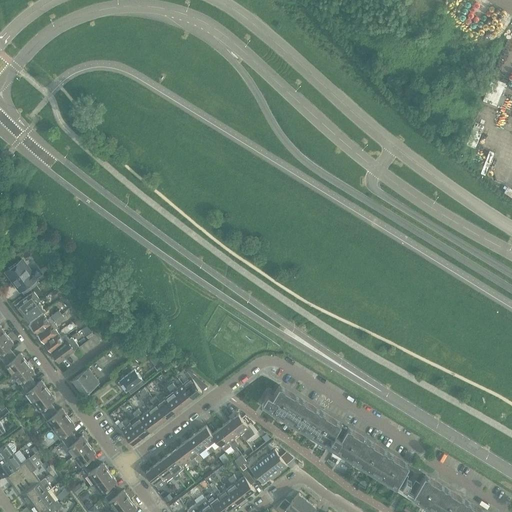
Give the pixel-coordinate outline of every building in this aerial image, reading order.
[(487,99),(502,104),(508,82),(493,78),(487,99)] [(31,272),(22,260),(6,272),(21,291),(37,279),(36,278),(41,274),(37,268),(31,272)] [(33,288),(36,285),(40,283),(38,280),(25,289),(27,292),(33,288)] [(41,292),(36,285),(33,288),(37,294),(41,292)] [(65,296),(58,287),(53,291),(59,300),(65,296)] [(23,314),(38,302),(40,301),(34,292),(16,305),(23,314)] [(29,323),(45,311),(38,302),(23,314),(29,323)] [(55,320),(62,314),(59,310),(51,315),(55,320)] [(57,324),(65,318),(62,314),(55,320),(57,324)] [(37,333),(51,324),(44,315),(31,324),(37,333)] [(44,343),(57,333),(51,324),(37,333),(44,343)] [(94,334),(87,325),(81,329),(88,338),(94,334)] [(51,352),(64,342),(57,333),(44,343),(51,352)] [(13,351),(9,346),(13,343),(6,334),(0,338),(0,354),(3,358),(13,351)] [(58,361),(73,350),(74,349),(67,340),(64,342),(51,352),(58,361)] [(139,353),(131,343),(126,346),(129,351),(124,355),(128,360),(139,353)] [(12,373),(27,362),(20,353),(16,356),(13,351),(3,358),(6,363),(6,364),(12,373)] [(30,374),(34,371),(27,362),(12,373),(19,382),(20,381),(23,386),(33,378),(30,374)] [(99,382),(88,368),(73,380),(83,394),(99,382)] [(145,383),(135,369),(119,381),(126,391),(136,384),(139,388),(145,383)] [(207,384),(196,375),(192,378),(191,376),(187,371),(184,373),(188,379),(183,383),(193,397),(202,391),(201,389),(207,384)] [(33,400),(47,389),(41,381),(37,384),(33,378),(23,386),(27,391),(26,391),(33,400)] [(193,397),(183,383),(177,388),(173,382),(170,384),(185,404),(193,397)] [(185,404),(170,384),(167,386),(170,390),(173,388),(174,390),(165,397),(176,411),(185,404)] [(407,489),(412,482),(407,479),(402,486),(398,484),(410,465),(347,427),(347,428),(341,424),(342,423),(279,385),(273,396),(268,393),(262,403),(266,406),(266,407),(328,446),(329,444),(334,448),(334,449),(436,511),(485,511),(425,475),(414,493),(407,489)] [(51,402),(55,399),(47,389),(33,400),(40,410),(41,409),(44,414),(54,406),(51,402)] [(176,411),(165,397),(157,403),(168,417),(176,411)] [(168,417),(157,403),(148,409),(158,424),(168,417)] [(53,428),(68,417),(62,408),(58,411),(54,406),(44,414),(48,419),(47,419),(53,428)] [(158,424),(148,409),(140,416),(150,430),(158,424)] [(140,416),(138,414),(135,411),(133,413),(136,416),(130,421),(131,423),(141,437),(150,430),(140,416)] [(252,432),(239,414),(230,421),(240,434),(246,429),(250,434),(252,432)] [(71,429),(75,426),(68,417),(53,428),(60,437),(61,436),(65,441),(74,433),(71,429)] [(141,437),(131,423),(125,427),(121,421),(118,424),(133,444),(141,437)] [(240,434),(230,421),(222,427),(231,440),(240,434)] [(216,439),(212,434),(207,426),(199,432),(208,445),(216,439)] [(231,440),(222,427),(212,434),(216,439),(222,447),(231,440)] [(208,445),(199,432),(189,439),(199,452),(208,445)] [(74,455),(89,444),(82,436),(78,439),(74,433),(65,441),(68,446),(68,447),(74,455)] [(199,452),(189,439),(181,445),(191,459),(191,458),(199,452)] [(235,440),(233,442),(230,444),(236,452),(238,449),(235,446),(238,444),(235,440)] [(0,463),(14,453),(6,443),(0,447),(0,463)] [(92,456),(96,454),(89,444),(74,455),(81,465),(82,464),(85,468),(95,461),(92,456)] [(191,459),(181,445),(172,452),(182,465),(188,460),(191,459)] [(286,464),(275,449),(268,454),(262,458),(276,476),(281,472),(279,470),(286,464)] [(182,465),(172,452),(163,459),(174,471),(182,465)] [(5,475),(21,463),(14,453),(0,463),(0,474),(3,478),(6,475),(5,475)] [(276,476),(262,458),(257,462),(258,462),(251,467),(263,482),(270,477),(271,479),(276,476)] [(174,471),(163,459),(154,465),(165,478),(174,471)] [(13,485),(33,471),(25,460),(21,463),(5,475),(6,475),(13,485)] [(110,472),(109,472),(103,463),(99,466),(95,461),(85,468),(89,473),(88,474),(95,483),(110,472)] [(165,478),(154,465),(146,472),(159,489),(168,482),(165,478)] [(241,472),(245,477),(250,484),(255,481),(246,469),(241,472)] [(21,495),(40,481),(33,471),(13,485),(21,495)] [(102,492),(116,481),(110,472),(95,483),(102,492)] [(246,496),(236,483),(234,480),(231,476),(228,478),(233,485),(228,489),(237,503),(246,496)] [(254,490),(245,477),(236,483),(246,496),(254,490)] [(28,505),(50,489),(48,491),(40,481),(21,495),(28,505)] [(49,511),(59,502),(57,500),(58,499),(50,489),(28,505),(33,511),(49,511)] [(224,511),(229,509),(219,496),(216,493),(214,489),(211,492),(216,498),(210,502),(217,511),(224,511)] [(237,503),(228,489),(219,496),(229,509),(237,503)] [(115,510),(130,499),(124,491),(109,502),(115,510)] [(290,511),(297,511),(307,500),(299,493),(290,503),(284,499),(276,510),(278,511),(284,511),(287,509),(290,511)] [(133,511),(137,509),(130,499),(115,510),(116,511),(133,511)] [(311,511),(315,509),(316,507),(307,500),(297,511),(311,511)] [(63,511),(59,509),(62,504),(59,502),(49,511),(63,511)] [(203,511),(202,509),(200,506),(197,502),(194,505),(199,511),(197,511),(203,511)] [(217,511),(210,502),(202,509),(203,511),(217,511)]
